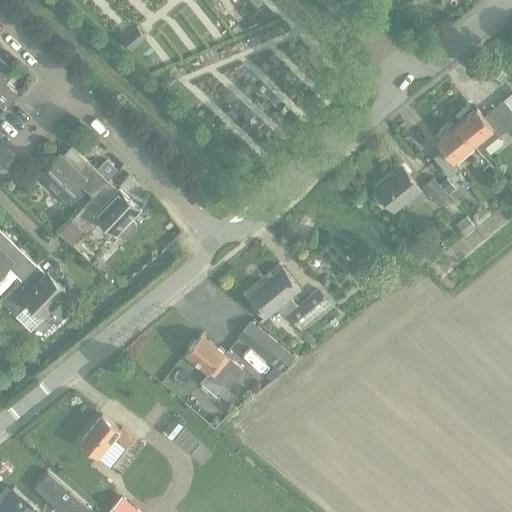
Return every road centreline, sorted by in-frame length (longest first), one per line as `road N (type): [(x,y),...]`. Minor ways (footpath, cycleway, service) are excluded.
road 1 (unclassified): [(212,239),(196,268),(0,426)]
road 2 (unclassified): [(407,83),(239,229),(212,239)]
road 3 (residential): [(212,239),(71,93)]
road 4 (unclassified): [(510,0),(407,83)]
